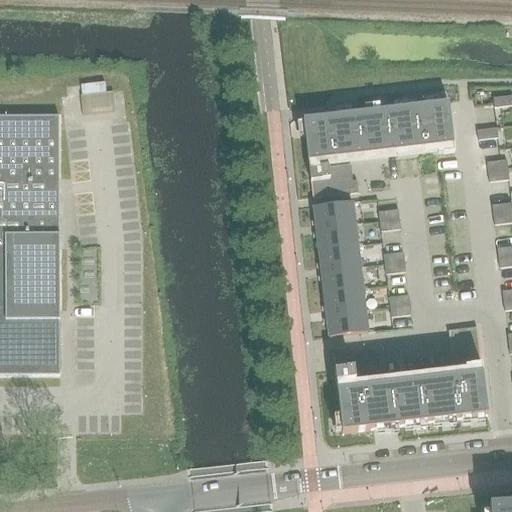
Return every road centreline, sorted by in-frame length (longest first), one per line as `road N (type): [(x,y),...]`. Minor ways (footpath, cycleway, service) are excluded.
road 1 (secondary): [(152,500),(511,456)]
road 2 (unknown): [(63,395),(94,388),(104,361),(91,118)]
road 3 (tertiary): [(152,500),(22,510)]
